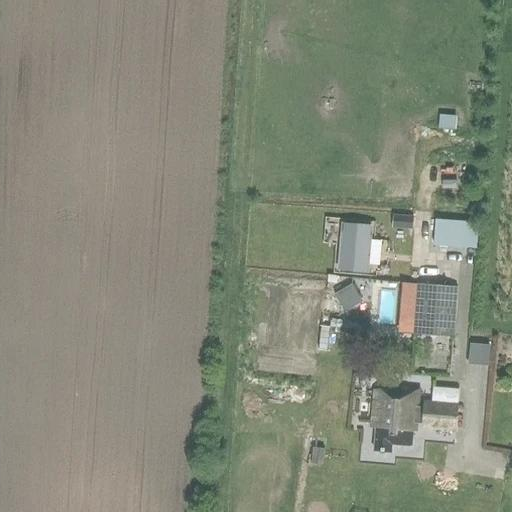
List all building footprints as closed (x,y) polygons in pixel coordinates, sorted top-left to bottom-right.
[(432,219),(431,245),(475,247),(476,221),(432,219)] [(342,232),(335,276),(351,278),(352,280),(362,281),(364,279),(365,270),(364,268),(369,236),(342,232)] [(342,311),(359,300),(349,283),(332,294),(342,311)] [(453,338),(457,287),(417,284),(413,334),(453,338)] [(488,366),(490,346),(470,344),(468,364),(488,366)] [(423,400),(423,408),(421,424),(421,429),(456,432),(460,389),(433,387),(432,401),(423,400)] [(374,451),(390,452),(391,444),(411,446),(412,431),(415,431),(416,424),(421,424),(423,408),(417,407),(419,391),(388,388),(388,392),(375,391),(371,428),(376,428),(374,451)]
